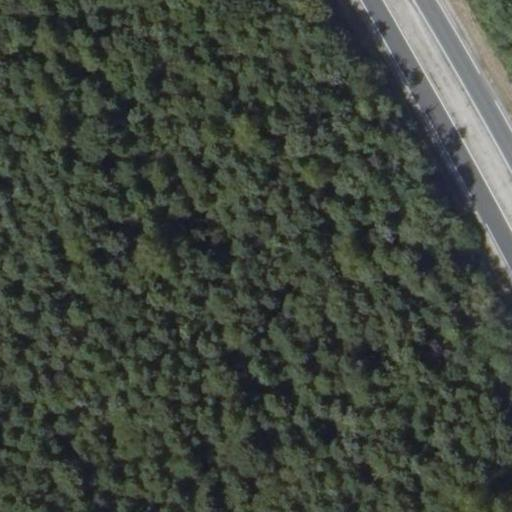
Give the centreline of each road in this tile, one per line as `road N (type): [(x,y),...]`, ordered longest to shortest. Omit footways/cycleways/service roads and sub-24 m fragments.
road 1 (primary): [(362,0),(511,266)]
road 2 (primary): [(511,167),(415,0)]
